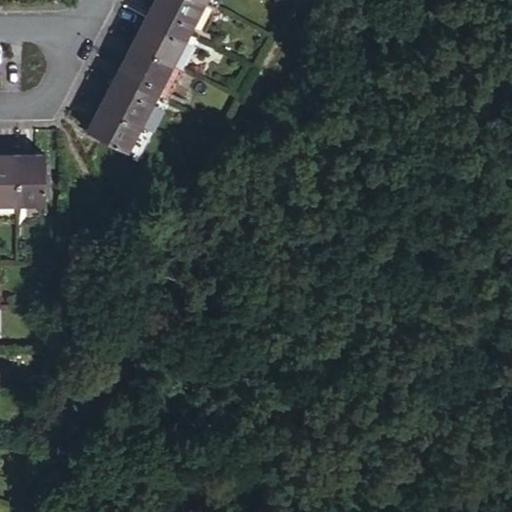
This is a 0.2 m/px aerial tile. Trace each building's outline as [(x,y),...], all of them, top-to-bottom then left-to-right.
[(153,0),(153,1),(192,22),(203,0),(153,0)] [(192,22),(153,1),(137,32),(176,53),(192,22)] [(176,53),(137,32),(121,62),(160,83),(176,53)] [(105,93),(144,114),(160,83),(121,62),(105,93)] [(130,141),(144,114),(105,93),(91,121),(130,141)] [(17,158),(18,204),(44,202),(42,157),(17,158)] [(0,204),(18,204),(17,158),(0,158),(0,204)]
